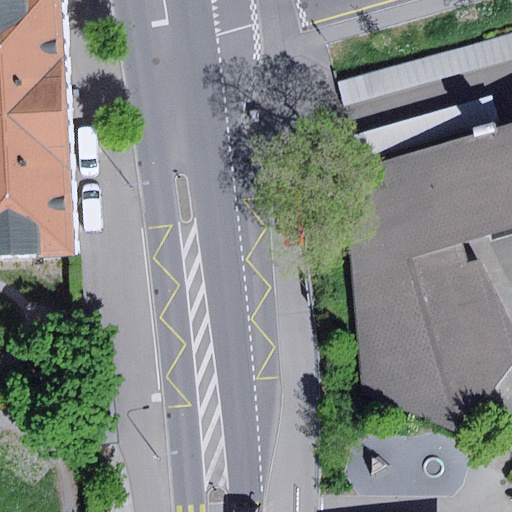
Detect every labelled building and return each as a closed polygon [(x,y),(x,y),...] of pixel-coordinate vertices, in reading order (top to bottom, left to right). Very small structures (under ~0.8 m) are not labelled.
[(0,0),(0,255),(77,251),(62,0),(0,0)] [(490,97),(353,134),(360,159),(497,122),(490,97)] [(511,124),(348,175),(370,397),(465,436),(511,374),(511,318),(483,262),(471,264),(467,246),(511,232),(511,124)] [(297,187),(278,189),(283,245),(302,243),(297,187)] [(112,373),(87,374),(90,444),(115,443),(112,373)]
